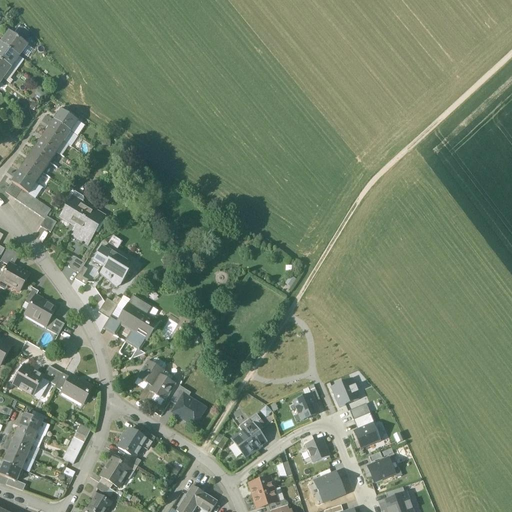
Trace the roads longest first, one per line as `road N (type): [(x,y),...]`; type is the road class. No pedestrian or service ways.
road 1 (track): [(511,53),(370,185),(199,456)]
road 2 (residential): [(0,209),(87,325),(104,368),(106,404)]
road 3 (residential): [(228,485),(278,447),(334,421),(366,511)]
